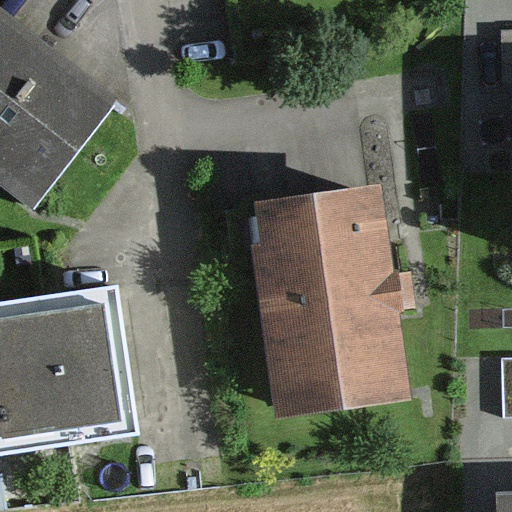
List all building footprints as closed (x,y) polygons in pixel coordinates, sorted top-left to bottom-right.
[(122,123),(0,22),(0,205),(32,231),(122,123)] [(511,59),(502,60),(506,261),(511,260),(511,59)] [(382,201),(260,221),(293,429),(415,410),(382,201)] [(117,291),(0,307),(0,458),(137,440),(117,291)] [(511,511),(511,492),(495,493),(495,511),(511,511)]
